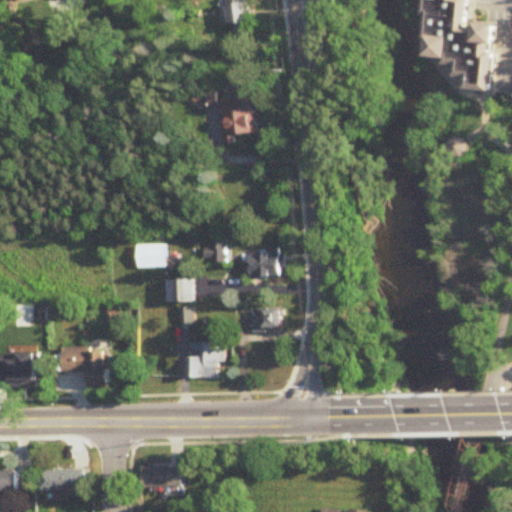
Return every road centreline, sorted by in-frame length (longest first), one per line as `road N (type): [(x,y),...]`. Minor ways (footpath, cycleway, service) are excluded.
road 1 (residential): [(294,0),(321,306),(303,418)]
road 2 (tertiary): [(0,425),(350,416)]
road 3 (tertiary): [(350,416),(511,414)]
